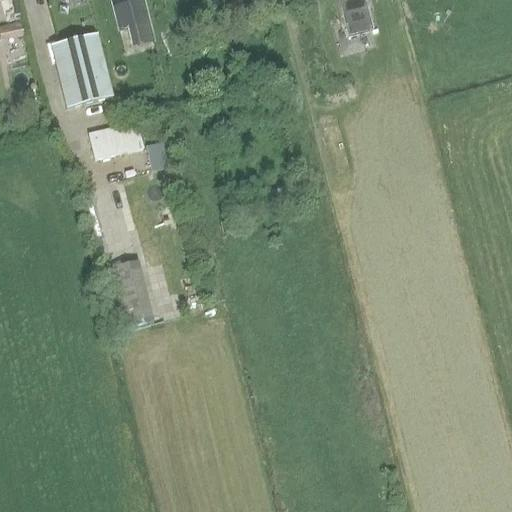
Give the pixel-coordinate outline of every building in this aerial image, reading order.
[(108,0),(117,33),(150,24),(143,0),(108,0)] [(209,0),(217,20),(267,2),(266,0),(209,0)] [(363,0),(338,0),(349,38),(372,32),(363,0)] [(97,37),(50,49),(65,112),(113,100),(97,37)] [(241,100),(249,98),(245,84),(237,86),(241,100)] [(94,163),(143,152),(137,125),(88,136),(94,163)] [(146,147),(153,172),(170,167),(163,142),(146,147)]
